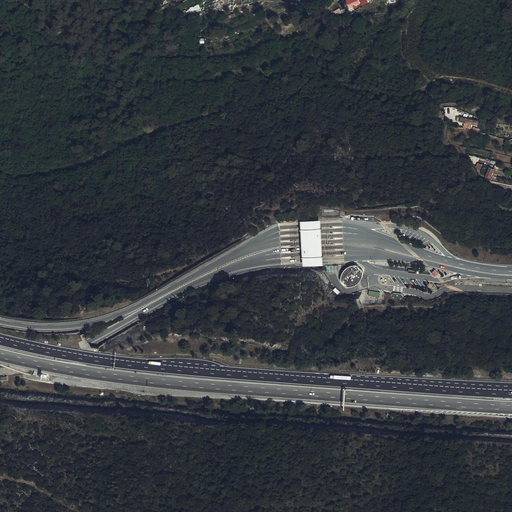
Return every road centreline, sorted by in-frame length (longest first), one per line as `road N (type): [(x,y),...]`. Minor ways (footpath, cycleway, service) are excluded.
road 1 (motorway): [(0,369),(69,350),(216,272),(277,256),(364,252),(511,278)]
road 2 (motorway): [(511,271),(351,230),(280,232),(96,322),(0,321)]
road 3 (motorway): [(511,391),(144,365),(0,339)]
road 4 (motorway): [(0,355),(142,380),(511,407)]
